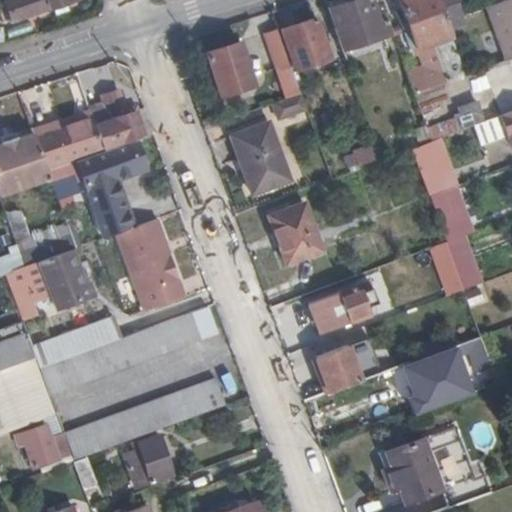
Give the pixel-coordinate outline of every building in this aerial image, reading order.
[(74,0),(9,0),(8,1),(15,21),(74,0)] [(339,28),(336,30),(343,51),(390,35),(383,15),(376,17),(369,0),(359,0),(350,3),(349,0),(340,0),(331,3),(339,28)] [(449,63),(409,76),(415,93),(437,85),(436,81),(464,71),(447,24),(438,0),(400,0),(418,49),(441,41),(449,63)] [(455,0),(438,0),(447,24),(463,19),(455,0)] [(505,61),(511,58),(511,0),(505,0),(484,8),(505,61)] [(315,20),(280,32),(293,70),(294,72),(329,59),(315,20)] [(280,32),(279,30),(265,35),(278,73),(293,70),(280,32)] [(253,86),(239,42),(207,53),(222,96),(253,86)] [(474,83),(487,121),(502,115),(497,101),(494,102),(489,89),(498,86),(493,76),(474,83)] [(106,149),(135,139),(137,138),(126,112),(118,90),(103,96),(105,103),(91,108),(91,111),(94,118),(106,149)] [(302,94),(270,106),(276,120),(307,107),(302,94)] [(137,138),(144,135),(133,109),(126,112),(137,138)] [(91,111),(57,123),(60,130),(94,118),(91,111)] [(474,125),(481,144),(510,134),(511,139),(511,111),(502,115),(487,121),(474,125)] [(57,123),(34,131),(35,132),(48,167),(49,170),(69,163),(93,154),(106,149),(94,118),(60,130),(57,123)] [(428,130),(432,141),(436,140),(468,128),(466,123),(459,125),(456,119),(428,130)] [(268,124),(237,134),(247,163),(243,165),(253,194),(290,181),(268,124)] [(415,132),(420,146),(432,141),(428,130),(427,127),(415,132)] [(0,195),(0,196),(23,188),(19,177),(48,167),(35,132),(17,139),(16,136),(2,141),(3,143),(0,144),(0,195)] [(247,163),(237,134),(232,136),(243,165),(247,163)] [(118,234),(134,228),(116,181),(147,169),(135,139),(106,149),(93,154),(96,160),(78,167),(83,178),(104,238),(118,234)] [(412,149),(429,195),(445,189),(453,186),(436,140),(432,141),(420,146),(412,149)] [(354,153),(359,169),(376,162),(370,147),(354,153)] [(76,181),(83,178),(78,167),(96,160),(93,154),(69,163),(76,181)] [(49,170),(52,178),(55,188),(61,204),(74,200),(67,184),(76,181),(69,163),(49,170)] [(23,188),(52,178),(49,170),(48,167),(19,177),(23,188)] [(445,189),(429,195),(446,242),(460,237),(462,236),(445,189)] [(321,250),(303,205),(270,217),(288,263),(321,250)] [(168,247),(158,219),(134,228),(118,234),(146,310),(185,296),(170,254),(168,247)] [(73,250),(77,248),(68,224),(17,242),(26,267),(39,262),(73,250)] [(446,242),(464,290),(478,285),(460,237),(446,242)] [(446,242),(434,247),(452,294),(459,291),(464,290),(446,242)] [(90,284),(77,248),(73,250),(85,285),(90,284)] [(85,285),(73,250),(39,262),(48,285),(57,309),(95,295),(90,284),(85,285)] [(48,285),(39,262),(26,267),(22,268),(30,291),(48,285)] [(30,291),(22,268),(6,274),(19,310),(23,321),(39,315),(30,291)] [(377,303),(372,291),(362,294),(360,291),(342,299),(344,303),(336,305),(340,316),(347,313),(351,322),(370,315),(367,307),(377,303)] [(452,294),(447,296),(450,305),(462,301),(459,291),(452,294)] [(23,321),(19,310),(0,315),(4,328),(23,321)] [(200,340),(190,313),(119,338),(49,364),(40,367),(50,395),(200,340)] [(43,344),(49,364),(119,338),(112,319),(43,344)] [(23,321),(4,328),(0,328),(0,366),(35,354),(32,347),(23,321)] [(485,347),(481,336),(469,340),(437,352),(420,358),(406,363),(419,398),(434,392),(436,398),(453,391),(449,379),(463,373),(457,358),(485,347)] [(416,349),(420,358),(437,352),(433,343),(416,349)] [(43,344),(32,347),(35,354),(40,367),(49,364),(43,344)] [(317,360),(329,392),(359,380),(347,347),(317,359),(317,360)] [(0,366),(0,381),(40,367),(35,354),(0,366)] [(313,361),(324,393),(329,392),(317,360),(313,361)] [(0,381),(0,434),(56,413),(50,395),(40,367),(0,381)] [(74,461),(224,405),(215,379),(64,434),(66,439),(74,461)] [(58,459),(53,445),(46,426),(16,437),(20,446),(26,444),(35,468),(58,459)] [(399,489),(405,503),(440,490),(446,509),(489,494),(482,475),(473,478),(455,429),(422,440),(386,453),(391,468),(383,471),(391,491),(399,489)] [(172,474),(159,436),(138,443),(141,450),(126,456),(137,487),(172,474)] [(61,466),(74,461),(66,439),(53,445),(58,459),(61,466)] [(391,468),(386,453),(378,456),(383,471),(391,468)] [(75,464),(84,490),(96,485),(87,459),(75,464)] [(25,511),(72,511),(65,491),(23,507),(25,511)]
